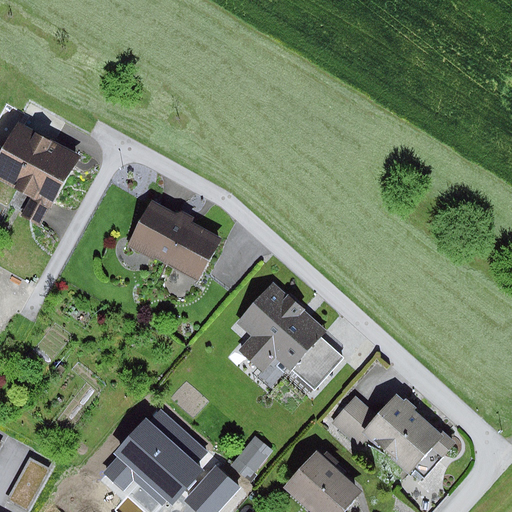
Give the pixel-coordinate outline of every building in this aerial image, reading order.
[(80,155),(19,123),(8,144),(0,145),(0,150),(2,155),(0,158),(0,179),(34,198),(52,207),(80,155)] [(52,207),(34,198),(24,218),(42,227),(52,207)] [(222,240),(152,204),(129,247),(199,283),(222,240)] [(326,333),(273,286),(240,322),(250,331),(235,347),(267,375),(280,360),(293,371),(322,337),(326,333)] [(346,357),(322,337),(293,371),(316,391),(346,357)] [(380,416),(365,433),(410,474),(416,466),(427,477),(458,443),(443,429),(440,431),(399,394),(380,416)] [(365,433),(380,416),(357,396),(333,424),(356,444),(365,433)] [(257,439),(233,466),(250,480),(273,453),(257,439)] [(344,511),(364,491),(321,450),(288,484),(318,511),(344,511)] [(28,511),(52,470),(31,458),(7,500),(27,511),(28,511)]
